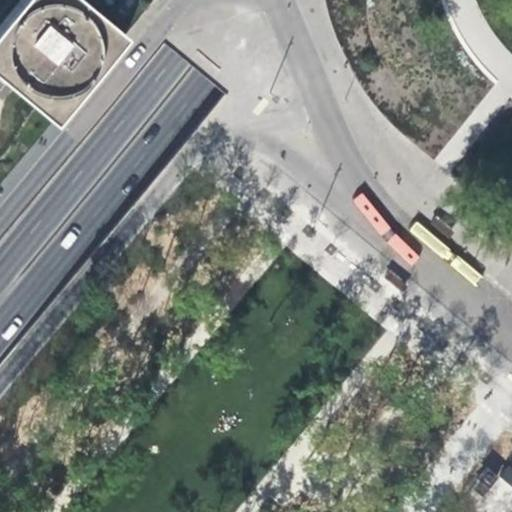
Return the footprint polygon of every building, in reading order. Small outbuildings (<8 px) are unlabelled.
[(63,0),(29,0),(0,34),(0,94),(45,132),(91,77),(118,46),(63,0)] [(454,233),(436,219),(429,225),(449,240),(454,233)] [(404,291),(387,277),(383,283),(400,297),(404,291)] [(511,460),(500,475),(511,484),(511,460)] [(494,487),(484,476),(473,486),(476,488),(468,495),(477,504),(494,487)]
